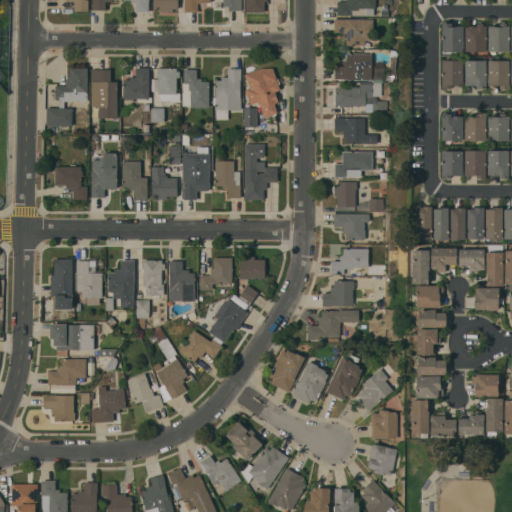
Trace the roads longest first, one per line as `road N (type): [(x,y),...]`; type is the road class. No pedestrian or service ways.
road 1 (residential): [(307,0),(306,249),(298,284),(237,385),(192,427),(149,443),(93,451),(0,448)]
road 2 (tertiary): [(29,0),(26,351),(0,427)]
road 3 (tertiary): [(306,231),(0,230)]
road 4 (residential): [(307,41),(29,38)]
road 5 (residential): [(432,14),(432,187)]
